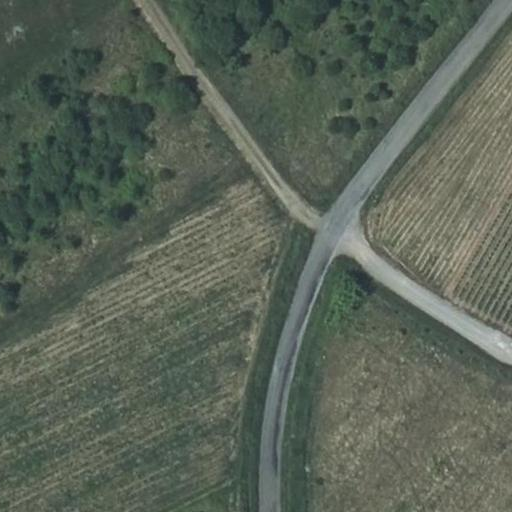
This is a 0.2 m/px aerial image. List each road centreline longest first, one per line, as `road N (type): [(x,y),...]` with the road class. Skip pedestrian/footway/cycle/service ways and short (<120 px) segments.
road 1 (unclassified): [(272,511),(275,419),(292,337),(329,236),(511,2)]
road 2 (track): [(151,0),(329,236),(511,355)]
